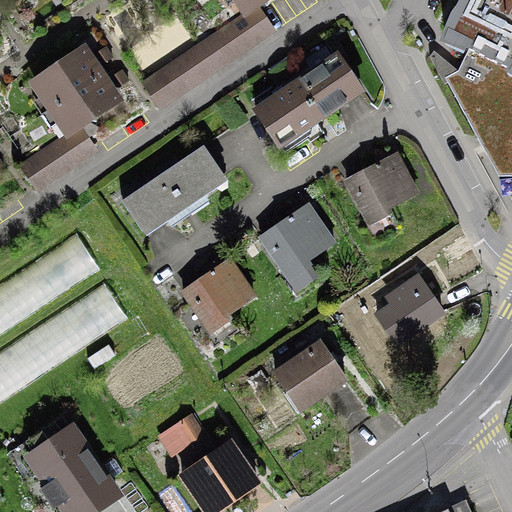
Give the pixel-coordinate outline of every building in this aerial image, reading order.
[(266,0),(237,0),(247,13),(266,0)] [(445,84),(448,83),(486,152),(497,146),(511,153),(511,0),(465,0),(459,13),(454,20),(445,40),(469,49),(458,71),(434,51),(430,57),(445,84)] [(146,84),(160,106),(274,31),(259,9),(146,84)] [(94,55),(101,66),(113,57),(106,47),(94,55)] [(35,83),(69,134),(89,120),(96,122),(97,114),(117,101),(108,88),(94,67),(83,50),(63,64),(56,62),(54,70),(35,83)] [(280,96),(257,112),(285,152),(308,137),(310,140),(324,132),(315,120),(336,106),(333,102),(357,86),(337,57),(314,73),(309,66),(275,89),(280,96)] [(110,79),(116,89),(128,81),(122,71),(110,79)] [(23,169),(38,190),(97,150),(82,128),(23,169)] [(147,186),(123,202),(142,231),(166,215),(169,219),(202,196),(200,192),(223,176),(204,147),(180,163),(176,156),(142,179),(147,186)] [(395,155),(347,180),(370,225),(390,214),(388,210),(417,194),(395,155)] [(307,206),(262,237),(290,278),(309,265),(306,261),(333,243),(307,206)] [(183,291),(212,332),(230,319),(228,315),(255,297),(229,260),(183,291)] [(377,315),(397,344),(442,313),(417,277),(388,297),(393,304),(377,315)] [(275,374),(300,410),(345,379),(320,343),(320,345),(275,374)] [(91,511),(116,495),(71,429),(30,457),(48,485),(41,490),(53,507),(60,502),(67,511),(91,511)] [(230,444),(183,476),(207,511),(218,511),(228,506),(227,504),(257,483),(246,467),(248,465),(239,453),(237,454),(230,444)]
